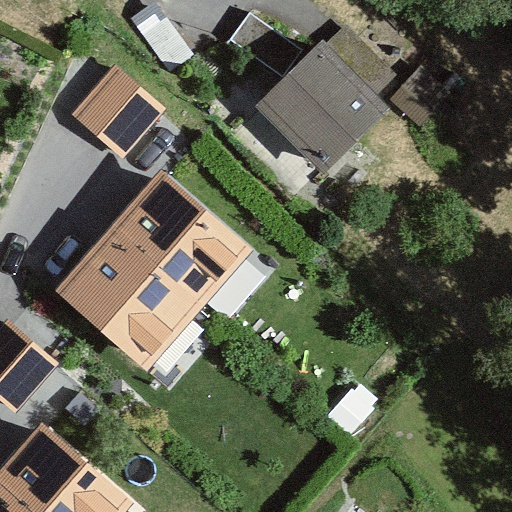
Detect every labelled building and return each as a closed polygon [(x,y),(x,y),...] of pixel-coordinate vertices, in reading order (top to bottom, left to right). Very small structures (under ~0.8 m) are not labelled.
[(337,46),(267,116),(333,181),(403,111),(337,46)] [(171,113),(121,67),(75,118),(125,163),(171,113)] [(258,256),(160,173),(108,233),(206,317),(258,256)] [(206,317),(108,233),(56,293),(154,377),(206,317)] [(60,368),(11,326),(0,338),(0,405),(16,419),(60,368)] [(129,511),(134,507),(42,428),(0,476),(0,497),(17,511),(129,511)] [(17,511),(0,497),(0,511),(17,511)]
